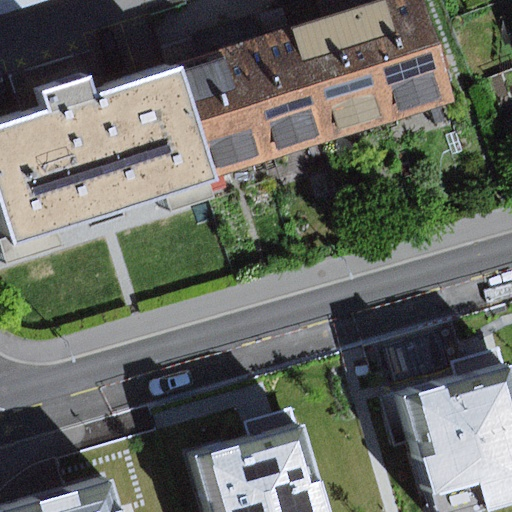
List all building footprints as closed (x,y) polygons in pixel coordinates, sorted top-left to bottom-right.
[(0,0),(0,16),(54,0),(0,0)] [(422,0),(396,0),(358,12),(392,117),(454,97),(422,0)] [(358,12),(294,33),(327,137),(392,117),(358,12)] [(294,33),(227,55),(260,158),(327,137),(294,33)] [(260,158),(227,55),(177,70),(211,174),(260,158)] [(42,111),(0,124),(0,212),(10,243),(212,180),(211,174),(177,70),(95,97),(88,76),(59,85),(36,92),(42,111)] [(511,511),(511,420),(497,368),(397,396),(429,511),(511,511)] [(338,511),(310,417),(216,445),(235,511),(338,511)] [(0,508),(0,511),(110,511),(100,478),(0,508)]
